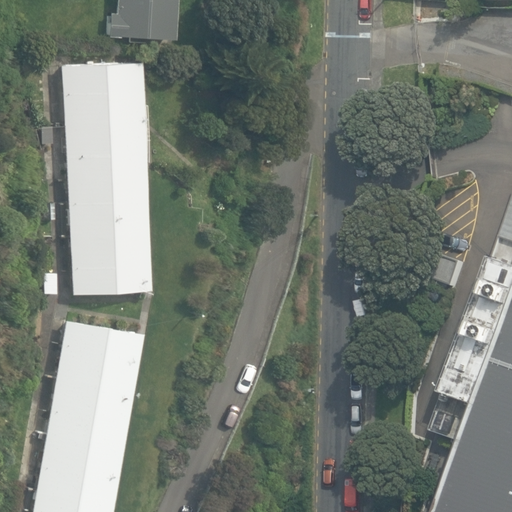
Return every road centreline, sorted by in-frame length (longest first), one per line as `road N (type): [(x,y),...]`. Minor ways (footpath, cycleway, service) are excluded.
road 1 (unclassified): [(350,0),(341,511)]
road 2 (unknown): [(511,176),(430,408)]
